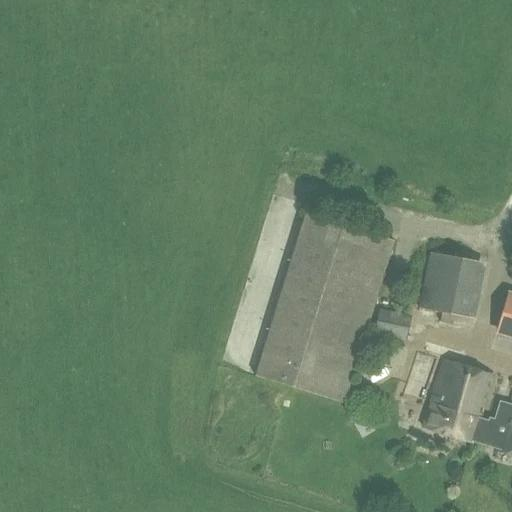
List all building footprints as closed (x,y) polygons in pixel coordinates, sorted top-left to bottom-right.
[(394,240),(305,213),(255,376),(344,403),(394,240)] [(419,308),(442,312),(440,322),(452,324),(454,315),(475,319),(487,263),(430,253),(419,308)] [(511,291),(508,290),(495,333),(511,338),(511,291)] [(379,309),(374,335),(407,342),(412,316),(379,309)] [(422,342),(441,335),(435,320),(416,327),(422,342)] [(472,441),(479,419),(492,376),(444,361),(423,427),(471,443),(472,441)] [(493,423),(479,419),(472,441),(497,448),(497,450),(511,454),(511,399),(510,405),(499,402),(493,423)]
